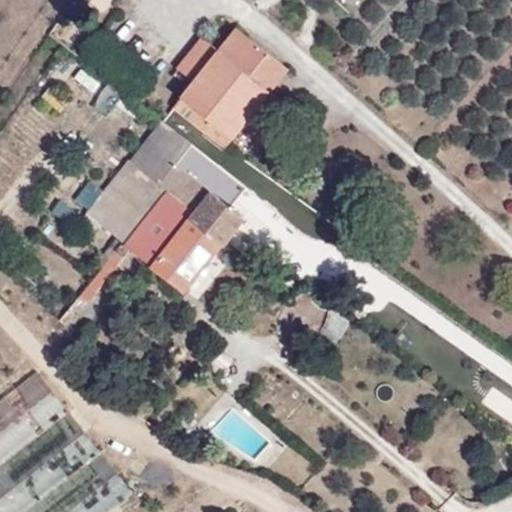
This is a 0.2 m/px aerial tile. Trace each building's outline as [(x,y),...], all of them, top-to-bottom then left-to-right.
[(87,0),(104,11),(111,0),(87,0)] [(196,81),(183,97),(234,139),(257,110),(272,92),(289,69),(238,29),(208,65),(191,51),(178,68),(196,81)] [(272,92),(257,110),(278,127),(292,109),(272,92)] [(174,108),(228,146),(234,139),(183,97),(174,108)] [(193,144),(163,122),(148,140),(156,147),(140,168),(147,174),(170,191),(195,210),(190,218),(223,244),(225,245),(247,217),(178,163),(193,144)] [(156,147),(148,140),(131,161),(140,168),(156,147)] [(263,198),(193,144),(178,163),(247,217),(263,198)] [(89,212),(107,227),(147,174),(140,168),(131,161),(89,212)] [(107,227),(125,241),(128,243),(170,191),(147,174),(107,227)] [(125,241),(116,251),(124,258),(132,250),(186,290),(223,244),(190,218),(195,210),(170,191),(128,243),(125,241)] [(17,288),(11,284),(4,292),(10,296),(17,288)]
